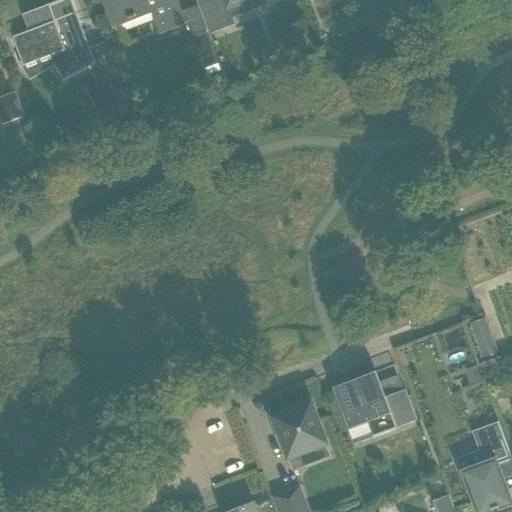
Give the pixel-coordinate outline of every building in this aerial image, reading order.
[(95,65),(76,16),(70,0),(62,0),(34,11),(35,29),(12,38),(23,67),(50,57),(63,81),(95,65)] [(186,25),(182,12),(176,0),(100,0),(111,29),(150,14),(158,35),(186,25)] [(195,0),(207,31),(207,33),(232,24),(227,10),(245,3),(243,0),(195,0)] [(219,64),(207,33),(207,31),(191,37),(203,70),(219,64)] [(109,130),(133,122),(117,77),(102,83),(111,108),(102,111),(109,130)] [(15,92),(0,97),(0,121),(2,125),(16,120),(24,117),(15,92)] [(481,356),(496,351),(484,319),(469,325),(481,356)] [(373,437),(417,421),(405,390),(384,398),(375,373),(332,389),(347,430),(367,423),(373,437)] [(326,445),(324,439),(310,404),(299,408),(295,405),(284,409),(283,414),(272,418),(287,459),(292,471),(303,467),(298,455),(326,445)] [(463,474),(477,511),(487,511),(490,511),(497,509),(495,503),(507,498),(495,467),(511,460),(498,422),(496,423),(497,425),(474,434),(486,465),(463,474)] [(277,511),(308,511),(299,488),(272,498),(277,511)] [(435,511),(454,511),(449,496),(432,502),(435,511)]
